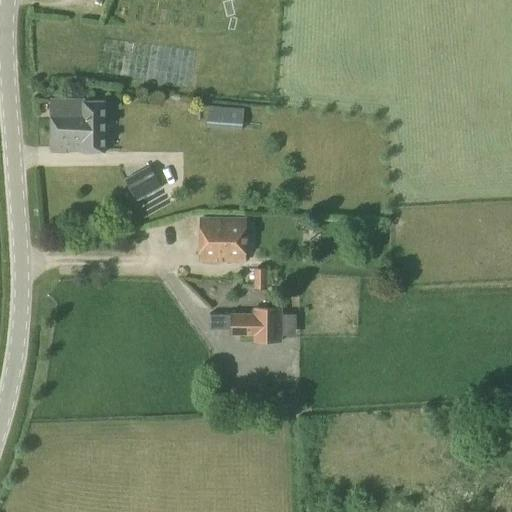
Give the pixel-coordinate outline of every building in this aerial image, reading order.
[(84,153),(85,102),(85,101),(52,101),(52,150),(69,150),(69,153),(84,153)] [(85,102),(84,153),(84,154),(105,154),(106,103),(85,102)] [(207,128),(243,130),(244,110),(208,108),(207,128)] [(200,260),(246,261),(247,220),(200,219),(200,260)] [(254,269),(254,289),(267,289),(268,269),(254,269)] [(231,334),(254,334),(254,341),(282,341),(282,309),(253,309),(253,314),(231,314),(231,334)]
